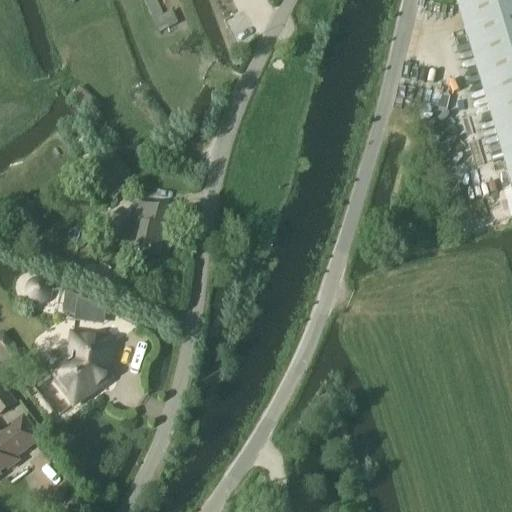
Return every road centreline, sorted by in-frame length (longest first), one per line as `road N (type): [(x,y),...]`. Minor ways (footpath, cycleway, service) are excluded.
road 1 (tertiary): [(207,511),(253,446),(319,318),(409,0)]
road 2 (unclassified): [(124,511),(173,401),(233,117),(288,0)]
